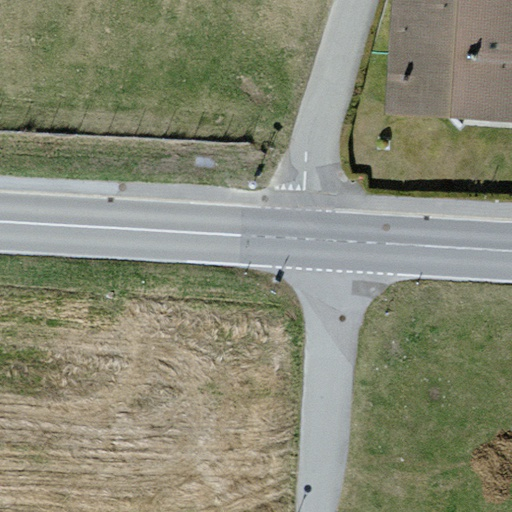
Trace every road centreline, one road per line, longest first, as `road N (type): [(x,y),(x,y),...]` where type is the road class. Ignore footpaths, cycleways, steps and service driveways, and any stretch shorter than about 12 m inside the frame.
road 1 (unclassified): [(0,218),(309,235)]
road 2 (residential): [(319,511),(338,236)]
road 3 (residential): [(363,0),(324,131),(309,235)]
road 4 (unclassified): [(338,236),(511,246)]
